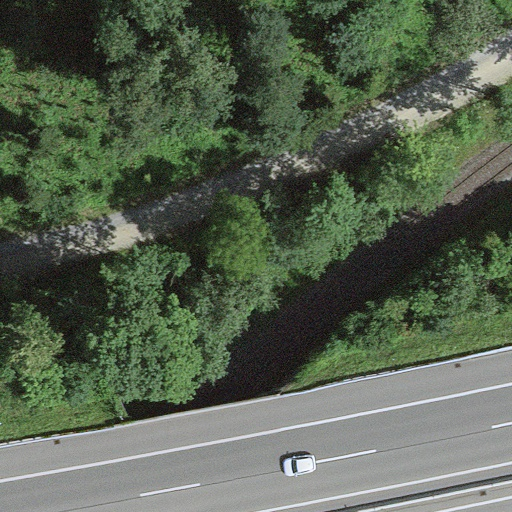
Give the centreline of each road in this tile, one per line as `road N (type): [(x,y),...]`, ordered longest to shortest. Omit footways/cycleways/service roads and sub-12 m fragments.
road 1 (track): [(511,34),(407,96),(253,170),(121,221),(0,255)]
road 2 (motorway): [(511,432),(92,511)]
